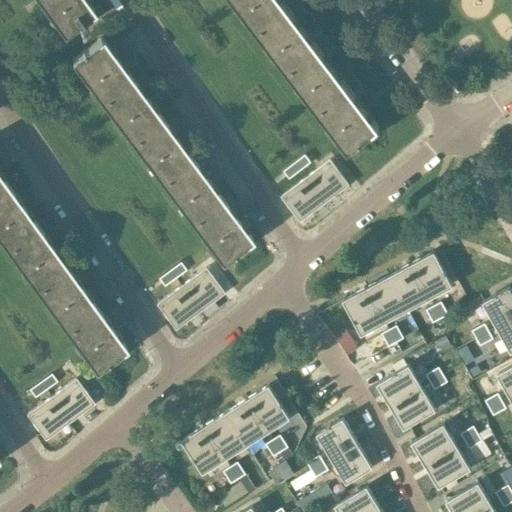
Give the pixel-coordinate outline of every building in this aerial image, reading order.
[(89,0),(41,0),(63,30),(78,19),(83,26),(87,23),(82,16),(95,7),(89,0)] [(237,0),(259,29),(290,6),(285,0),(237,0)] [(320,46),(290,6),(259,29),(290,69),(320,46)] [(71,57),(101,98),(132,75),(102,34),(71,57)] [(290,69),(320,109),(350,86),(320,46),(290,69)] [(101,98),(132,138),(162,115),(132,75),(101,98)] [(380,126),(350,86),(320,109),(350,149),(380,126)] [(132,138),(162,178),(193,155),(162,115),(132,138)] [(306,153),(295,161),(301,169),(312,160),(306,153)] [(162,178),(192,219),(223,196),(193,155),(162,178)] [(330,158),(307,176),(309,179),(325,200),(325,201),(349,183),(330,158)] [(295,161),(284,169),(290,177),(301,169),(295,161)] [(0,188),(8,182),(0,170),(0,188)] [(307,176),(283,194),(301,218),(325,201),(325,200),(309,179),(307,176)] [(38,223),(8,182),(0,188),(0,236),(7,246),(38,223)] [(253,236),(223,196),(192,219),(222,259),(253,236)] [(7,246),(36,286),(67,263),(38,223),(7,246)] [(433,249),(411,261),(412,262),(426,289),(448,277),(434,250),(433,249)] [(180,260),(169,268),(175,276),(186,268),(180,260)] [(411,261),(389,272),(390,273),(404,300),(426,289),(412,262),(411,261)] [(97,304),(67,263),(36,286),(66,327),(97,304)] [(205,266),(181,284),(183,287),(199,309),(223,292),(223,291),(212,275),(208,270),(205,266)] [(169,268),(159,276),(164,284),(175,276),(169,268)] [(389,272),(366,285),(367,286),(381,313),(404,300),(390,273),(389,272)] [(181,284),(157,302),(175,327),(175,326),(199,309),(183,287),(181,284)] [(366,285),(344,296),(345,297),(360,325),(381,313),(367,286),(366,285)] [(495,293),(484,299),(498,324),(511,316),(511,288),(510,285),(498,292),(497,291),(494,293),(495,293)] [(442,300),(434,304),(441,317),(449,313),(442,300)] [(97,304),(66,327),(96,368),(127,345),(97,304)] [(434,304),(427,308),(434,321),(441,317),(434,304)] [(511,316),(498,324),(511,349),(511,348),(511,316)] [(479,325),(473,328),(477,336),(483,333),(490,329),(485,321),(479,325)] [(397,323),(390,328),(397,340),(404,336),(397,323)] [(390,328),(382,332),(389,344),(397,340),(390,328)] [(483,333),(477,336),(481,343),(487,340),(494,336),(490,329),(483,333)] [(351,336),(341,342),(348,352),(358,346),(351,336)] [(382,379),(379,381),(392,403),(423,385),(410,363),(407,364),(397,370),(397,369),(394,371),(394,372),(382,379)] [(511,364),(504,369),(499,371),(511,394),(511,393),(511,364)] [(439,365),(427,372),(431,380),(444,372),(439,365)] [(40,379),(46,387),(57,379),(51,372),(40,379)] [(444,372),(431,380),(435,387),(448,380),(444,372)] [(51,395),(69,419),(94,402),(75,377),(51,395)] [(40,379),(29,387),(35,395),(46,387),(40,379)] [(249,396),(248,397),(269,429),(290,415),(287,409),(283,404),(284,403),(282,400),(281,401),(270,383),(249,396)] [(423,385),(392,403),(405,425),(436,407),(423,385)] [(499,391),(486,398),(490,406),(503,399),(499,391)] [(51,395),(27,412),(45,437),(69,419),(51,395)] [(228,409),(227,410),(247,442),(269,429),(248,397),(228,409)] [(503,399),(490,406),(494,413),(507,406),(503,399)] [(207,423),(205,424),(226,456),(247,442),(227,410),(207,423)] [(329,425),(318,431),(333,455),(358,440),(343,416),(332,423),(331,422),(328,424),(329,425)] [(444,421),(414,440),(427,462),(457,444),(444,421)] [(185,437),(184,438),(195,455),(194,456),(196,459),(197,458),(204,470),(226,456),(205,424),(185,437)] [(474,424),(461,431),(466,439),(479,431),(474,424)] [(479,431),(466,439),(470,446),(477,441),(483,438),(479,431)] [(281,433),(274,437),(282,450),(289,445),(281,433)] [(274,437),(266,442),(274,454),(282,450),(274,437)] [(358,440),(333,455),(347,480),(373,465),(358,440)] [(457,444),(427,462),(440,484),(471,466),(457,444)] [(314,457),(307,461),(312,468),(318,464),(325,460),(320,453),(314,457)] [(286,458),(284,459),(276,464),(269,468),(274,475),(278,482),(285,478),(294,472),(295,471),(286,458)] [(238,460),(231,464),(239,477),(246,472),(238,460)] [(318,464),(312,468),(316,475),(323,472),(329,468),(325,460),(318,464)] [(231,464),(224,469),(232,481),(239,477),(231,464)] [(248,490),(241,479),(219,494),(226,505),(248,490)] [(450,497),(448,498),(456,511),(475,511),(492,502),(479,480),(475,482),(450,497)] [(511,487),(509,482),(496,490),(500,497),(511,490),(511,487)] [(300,505),(304,511),(308,511),(335,496),(327,483),(298,501),(300,505)] [(344,498),(337,502),(342,511),(370,511),(381,506),(368,484),(344,498)] [(511,490),(500,497),(505,505),(511,501),(511,500),(511,490)] [(497,511),(492,502),(475,511),(497,511)]
